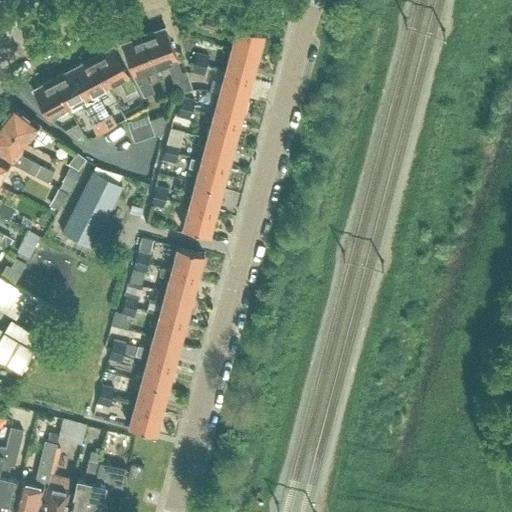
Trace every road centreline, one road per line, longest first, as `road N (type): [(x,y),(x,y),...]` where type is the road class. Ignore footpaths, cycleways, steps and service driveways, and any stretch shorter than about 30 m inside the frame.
road 1 (residential): [(171,511),(312,0)]
road 2 (residential): [(0,27),(37,44),(141,0)]
